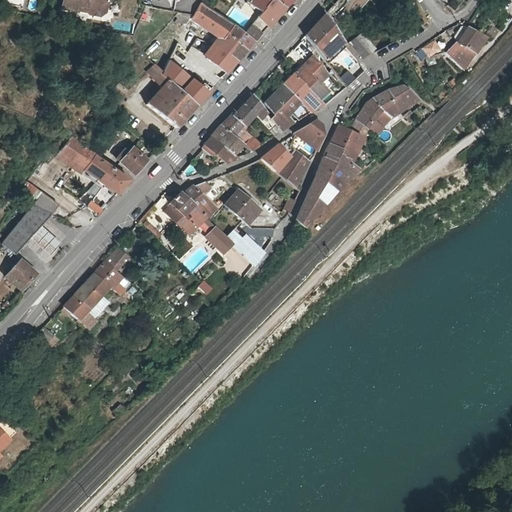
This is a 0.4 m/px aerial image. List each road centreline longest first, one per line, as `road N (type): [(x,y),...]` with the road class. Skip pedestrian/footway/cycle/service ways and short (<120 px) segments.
road 1 (track): [(85,511),(419,178)]
road 2 (primary): [(152,180),(316,0)]
road 3 (primary): [(0,343),(152,180)]
road 4 (residential): [(152,180),(177,186),(211,173),(334,107)]
road 5 (residential): [(334,107),(291,216),(251,275)]
road 6 (residential): [(334,107),(375,63),(441,25)]
